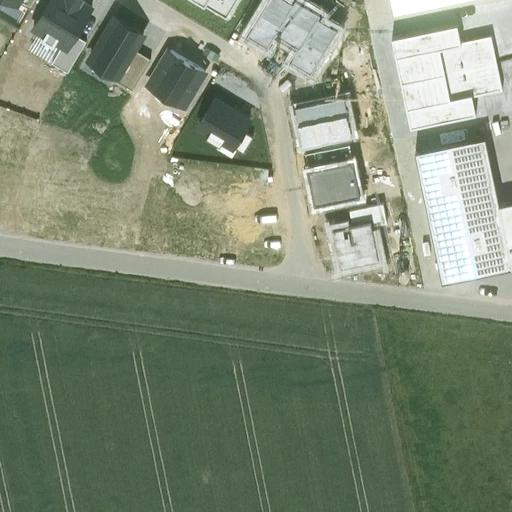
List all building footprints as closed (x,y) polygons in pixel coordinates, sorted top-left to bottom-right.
[(51,0),(36,27),(47,33),(44,37),(55,43),(57,39),(65,44),(68,46),(76,33),(93,6),(83,0),(51,0)] [(200,0),(227,16),(236,0),(200,0)] [(255,0),(247,13),(257,19),(267,3),(261,0),(255,0)] [(257,19),(248,34),(268,45),(276,31),(295,1),(293,0),(268,0),(267,3),(257,19)] [(295,0),(295,1),(276,31),(301,46),(319,16),(322,11),(303,0),(295,0)] [(444,0),(392,0),(395,10),(444,0)] [(319,16),(301,46),(292,60),(312,72),(321,58),(339,28),(319,16)] [(134,50),(143,35),(114,18),(89,62),(118,79),(134,50)] [(411,125),(475,112),(471,93),(501,87),(490,34),(461,40),(457,24),(393,37),(411,125)] [(87,40),(76,33),(68,46),(65,44),(55,61),(69,70),(87,40)] [(149,59),(134,50),(118,79),(133,88),(149,59)] [(151,85),(182,103),(202,69),(171,50),(151,85)] [(332,64),(321,58),(312,72),(323,79),(332,64)] [(250,119),(216,98),(199,125),(210,131),(207,136),(221,144),(223,140),(244,152),(254,136),(244,130),(250,119)] [(344,100),(298,109),(305,141),(350,131),(344,100)] [(511,266),(511,261),(500,203),(486,136),(416,150),(443,281),(511,266)] [(309,167),(315,202),(357,194),(351,159),(309,167)] [(511,200),(500,203),(511,261),(511,200)] [(351,209),(353,222),(371,218),(373,225),(387,223),(383,202),(351,209)] [(334,226),(342,266),(379,259),(373,225),(371,218),(353,222),(334,226)]
